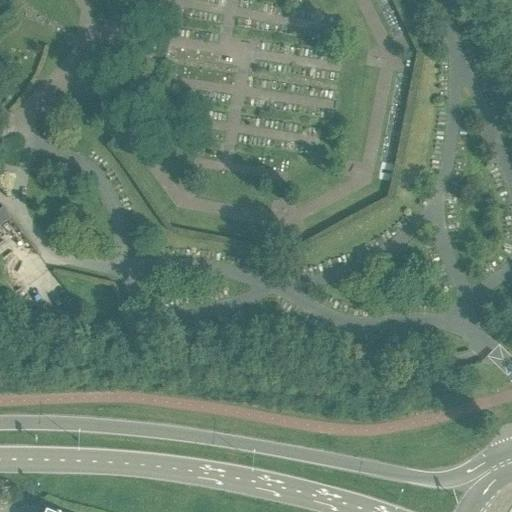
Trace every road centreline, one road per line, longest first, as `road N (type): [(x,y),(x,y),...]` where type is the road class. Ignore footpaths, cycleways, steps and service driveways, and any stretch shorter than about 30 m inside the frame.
road 1 (secondary): [(495,472),(444,481),(201,439),(0,424)]
road 2 (secondary): [(0,460),(161,468),(351,511)]
